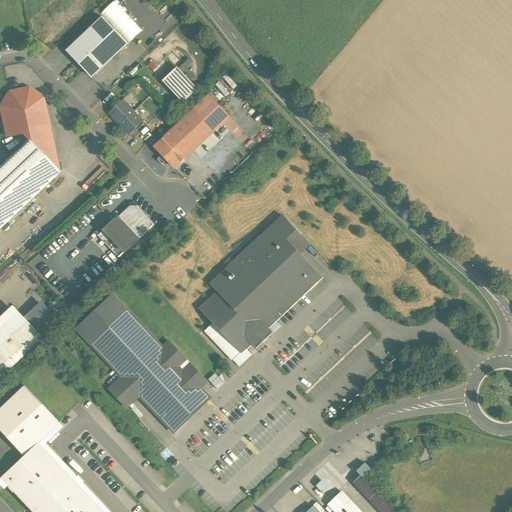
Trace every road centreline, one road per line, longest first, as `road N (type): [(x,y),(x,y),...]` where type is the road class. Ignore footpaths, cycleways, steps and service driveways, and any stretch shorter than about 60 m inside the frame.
road 1 (tertiary): [(465,271),(360,176),(202,0)]
road 2 (unclassified): [(472,390),(382,412),(345,436)]
road 3 (unclassified): [(345,436),(473,404)]
